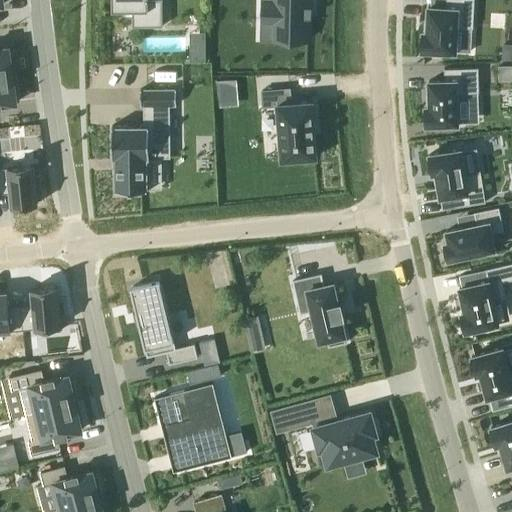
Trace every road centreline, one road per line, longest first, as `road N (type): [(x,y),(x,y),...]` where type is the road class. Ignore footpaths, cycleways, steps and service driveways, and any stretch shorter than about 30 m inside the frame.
road 1 (residential): [(80,248),(395,216)]
road 2 (residential): [(395,216),(473,511)]
road 3 (residential): [(80,248),(142,511)]
road 4 (residential): [(38,0),(44,90),(80,248)]
road 5 (residential): [(373,0),(395,216)]
